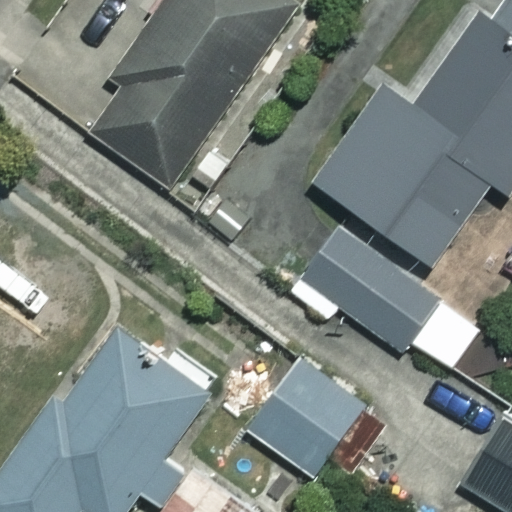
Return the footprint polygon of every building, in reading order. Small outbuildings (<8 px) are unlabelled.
[(172,197),(296,0),(162,0),(76,136),(172,197)] [(471,395),(506,342),(419,284),(489,179),(510,193),(511,188),(511,39),(474,14),(412,107),(379,85),(310,189),(341,210),(295,278),(471,395)] [(126,511),(138,497),(158,511),(265,511),(174,446),(216,388),(107,310),(0,458),(0,511),(126,511)] [(365,405),(300,358),(249,429),(313,475),(365,405)] [(511,511),(511,421),(502,415),(462,484),(510,511),(511,511)]
